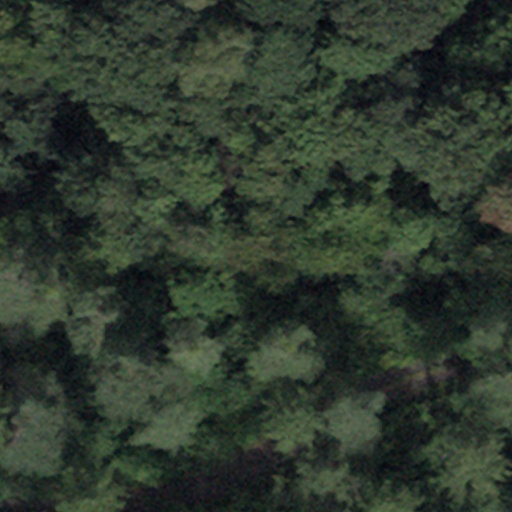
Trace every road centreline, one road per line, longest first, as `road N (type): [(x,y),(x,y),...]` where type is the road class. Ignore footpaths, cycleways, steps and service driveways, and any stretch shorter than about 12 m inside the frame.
road 1 (track): [(0,215),(164,120),(375,65),(503,0)]
road 2 (track): [(0,509),(165,503),(444,363),(511,355)]
